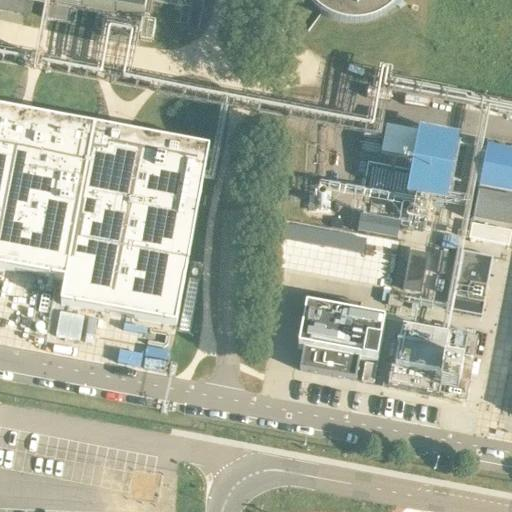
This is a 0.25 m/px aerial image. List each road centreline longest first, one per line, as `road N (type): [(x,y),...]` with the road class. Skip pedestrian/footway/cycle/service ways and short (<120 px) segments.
road 1 (unknown): [(511,126),(345,94)]
road 2 (unknown): [(223,107),(285,92),(345,94)]
